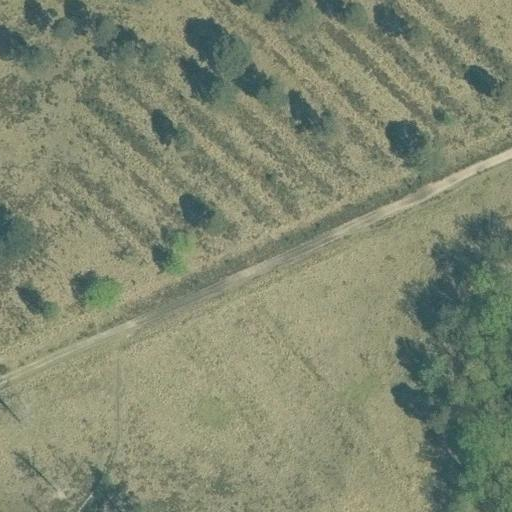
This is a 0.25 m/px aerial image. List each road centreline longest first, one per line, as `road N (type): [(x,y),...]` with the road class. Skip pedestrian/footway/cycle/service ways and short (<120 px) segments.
road 1 (track): [(511,156),(116,332)]
road 2 (track): [(116,332),(0,382)]
